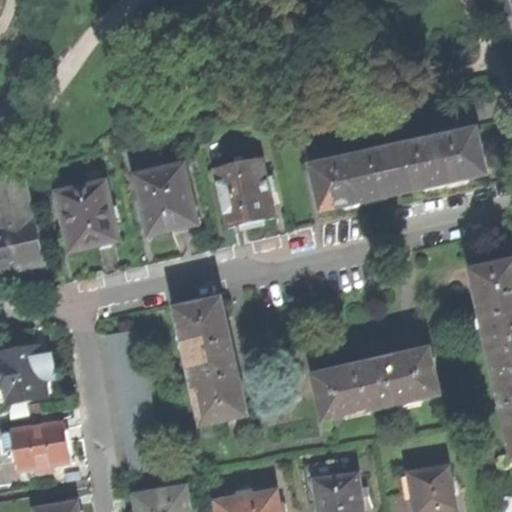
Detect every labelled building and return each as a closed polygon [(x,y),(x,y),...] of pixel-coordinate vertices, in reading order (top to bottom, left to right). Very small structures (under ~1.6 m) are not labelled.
[(440,141),(399,150),(403,172),(408,193),(426,189),(470,179),(489,175),(480,132),(440,141)] [(403,172),(399,150),(355,160),(317,168),(327,211),(346,207),(389,197),(408,193),(403,172)] [(217,169),(231,227),(251,223),(277,217),(274,205),(268,179),(264,159),(217,169)] [(138,176),(151,235),(174,230),(200,224),(186,165),(138,176)] [(0,273),(18,269),(47,263),(37,219),(35,219),(24,171),(0,176),(0,273)] [(275,177),(268,179),(274,205),(281,204),(275,177)] [(471,183),(470,179),(426,189),(427,192),(471,183)] [(59,193),(72,252),(95,246),(121,241),(108,182),(59,193)] [(390,201),(389,197),(346,207),(347,210),(390,201)] [(511,362),(511,264),(478,272),(498,366),(511,362)] [(180,310),(206,425),(249,415),(238,364),(235,351),(224,300),(180,310)] [(111,335),(134,473),(164,468),(140,330),(111,335)] [(9,402),(9,405),(49,398),(44,369),(40,347),(0,354),(1,359),(9,402)] [(318,377),(328,421),(442,395),(432,352),(382,363),(368,366),(318,377)] [(0,403),(9,402),(1,359),(0,358),(0,403)] [(511,362),(498,366),(511,431),(511,362)] [(17,449),(20,470),(37,468),(49,466),(72,462),(69,441),(66,423),(14,431),(17,449)] [(17,449),(14,431),(4,433),(7,451),(17,449)] [(344,477),(341,458),(314,462),(317,481),(344,477)] [(317,481),(314,462),(304,463),(310,504),(320,502),(317,481)] [(49,466),(37,468),(38,474),(50,472),(49,466)] [(415,495),(417,511),(441,511),(458,509),(451,467),(411,474),(412,475),(415,495)] [(344,477),(317,481),(320,502),(321,511),(366,511),(361,475),(344,477)] [(404,497),(415,495),(412,475),(401,477),(404,497)] [(140,511),(190,511),(186,487),(137,496),(140,511)] [(240,491),(241,498),(256,496),(255,488),(240,491)] [(219,502),(220,511),(282,511),(280,501),(279,492),(256,496),(241,498),(219,502)] [(80,511),(79,503),(37,510),(37,511),(80,511)]
